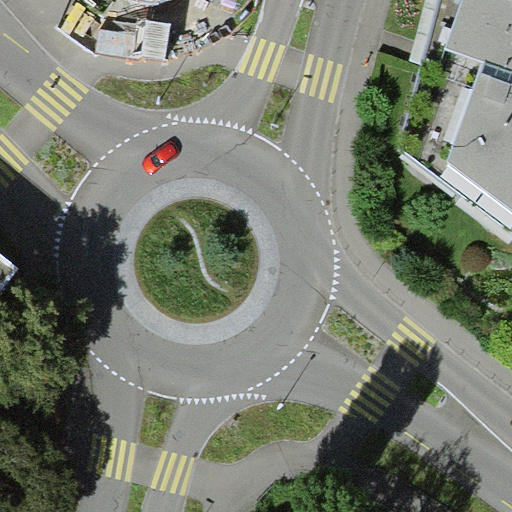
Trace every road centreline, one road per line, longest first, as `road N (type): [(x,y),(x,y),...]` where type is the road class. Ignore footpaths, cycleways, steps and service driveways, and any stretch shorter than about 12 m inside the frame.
road 1 (residential): [(511,453),(393,364),(283,298)]
road 2 (residential): [(313,0),(240,174)]
road 3 (residential): [(119,207),(104,270),(114,301),(133,327),(171,349)]
road 4 (residential): [(171,349),(130,511)]
road 5 (residential): [(119,207),(0,102)]
road 6 (residential): [(283,298),(291,245),(281,214),(240,174)]
road 7 (residential): [(240,174),(174,167),(144,181),(119,207)]
road 8 (residential): [(171,349),(234,346),(261,328),(283,298)]
